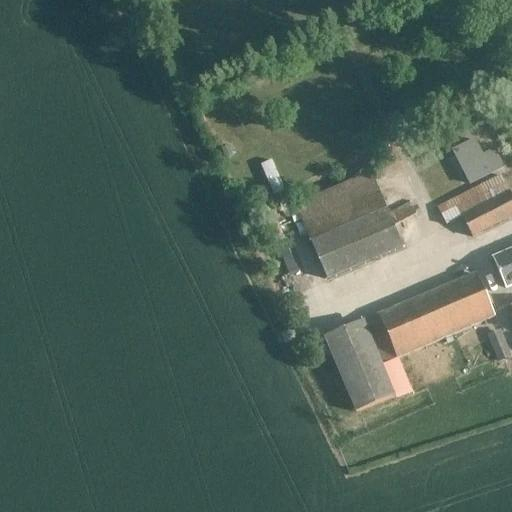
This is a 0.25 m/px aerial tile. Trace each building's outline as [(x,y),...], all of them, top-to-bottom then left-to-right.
[(456,150),(470,180),(491,170),(477,140),(456,150)] [(326,278),(404,246),(373,171),(295,203),(326,278)] [(511,216),(511,193),(502,174),(439,206),(448,224),(464,216),(474,236),(511,216)] [(507,286),(511,283),(511,250),(494,258),(507,286)] [(387,362),(496,316),(478,273),(368,319),(387,362)] [(358,412),(398,394),(366,320),(326,338),(358,412)]
